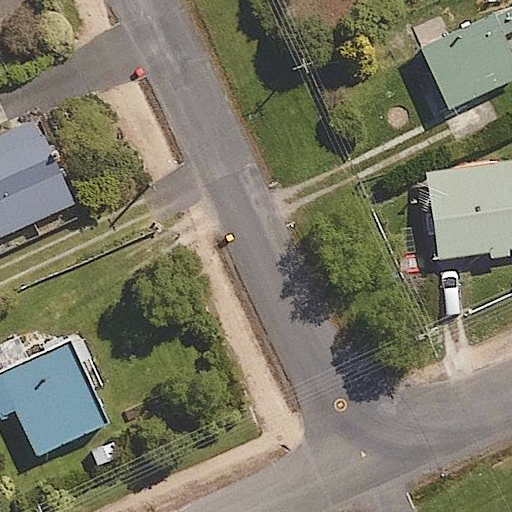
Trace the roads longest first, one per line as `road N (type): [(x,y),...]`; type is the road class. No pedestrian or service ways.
road 1 (residential): [(155,0),(362,451)]
road 2 (residential): [(511,385),(362,451)]
road 3 (residential): [(362,451),(231,511)]
